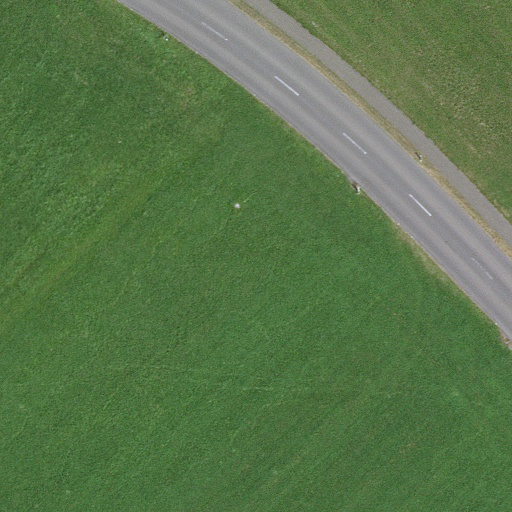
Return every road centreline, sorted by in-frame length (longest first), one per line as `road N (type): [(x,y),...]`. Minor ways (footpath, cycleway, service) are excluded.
road 1 (tertiary): [(511,307),(302,99),(161,0)]
road 2 (track): [(511,236),(387,109),(253,0)]
